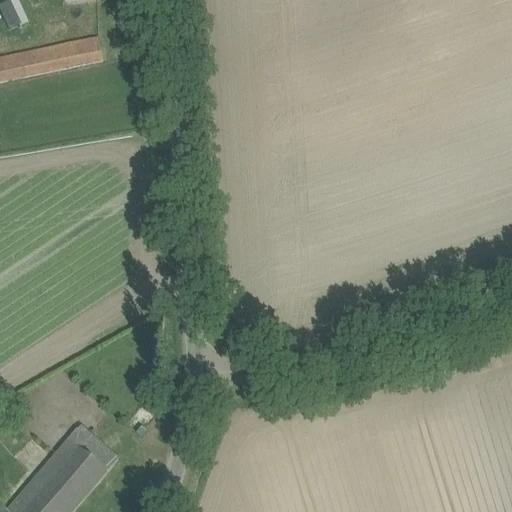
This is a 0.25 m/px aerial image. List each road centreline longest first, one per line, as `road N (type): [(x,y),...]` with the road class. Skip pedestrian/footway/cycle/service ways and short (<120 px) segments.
road 1 (unclassified): [(197,374),(175,0)]
road 2 (unclassified): [(197,374),(317,375),(511,315)]
road 3 (unclassified): [(160,511),(192,422),(197,374)]
